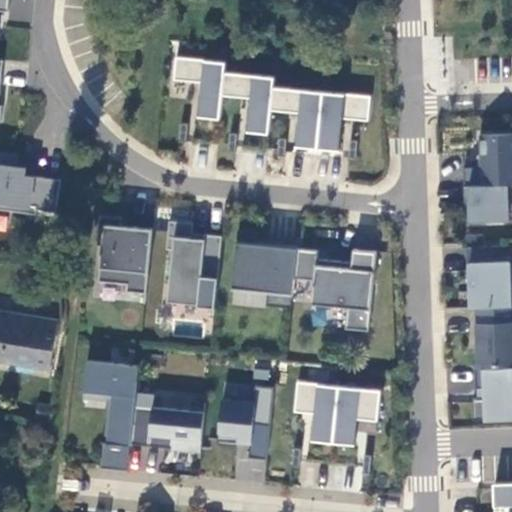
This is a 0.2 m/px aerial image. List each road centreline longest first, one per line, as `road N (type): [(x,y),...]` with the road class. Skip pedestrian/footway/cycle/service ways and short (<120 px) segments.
road 1 (residential): [(413,206),(199,188),(154,173),(103,137),(69,96),(47,48),(44,0)]
road 2 (residential): [(345,511),(53,484)]
road 3 (residential): [(413,206),(423,445)]
